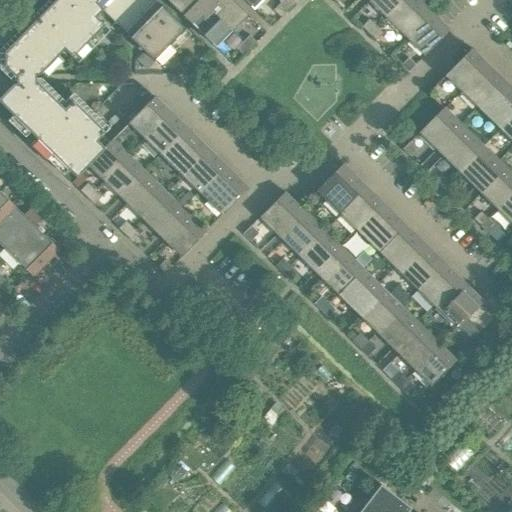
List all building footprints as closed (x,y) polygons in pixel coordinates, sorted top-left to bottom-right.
[(105,26),(96,17),(102,11),(90,0),(56,0),(5,53),(5,67),(14,76),(28,76),(31,72),(35,75),(39,75),(64,50),(73,58),(105,26)] [(185,29),(155,0),(90,0),(102,11),(154,62),(185,29)] [(167,0),(213,45),(257,0),(167,0)] [(294,4),(290,0),(283,0),(280,4),(288,11),(294,4)] [(372,0),(388,14),(401,0),(372,0)] [(410,36),(432,14),(417,0),(401,0),(388,14),(410,36)] [(288,11),(280,4),(273,11),(281,18),(288,11)] [(427,53),(449,31),(432,14),(410,36),(427,53)] [(376,27),(369,20),(362,27),(368,34),(376,27)] [(375,41),(383,34),(376,27),(368,34),(375,41)] [(250,49),(256,43),(249,35),(242,42),(250,49)] [(243,56),(250,49),(242,42),(236,49),(243,56)] [(511,89),(471,49),(447,73),(511,136),(511,89)] [(408,73),(415,65),(408,59),(401,66),(408,73)] [(106,133),(73,101),(65,109),(39,84),(35,84),(31,88),(28,84),(14,84),(0,98),(0,102),(77,178),(91,163),(90,163),(103,150),(102,150),(104,148),(97,141),(106,133)] [(248,189),(154,96),(131,120),(225,213),(248,189)] [(467,130),(443,108),(421,130),(445,153),(467,130)] [(461,169),(483,146),(467,130),(445,153),(461,169)] [(106,178),(128,156),(112,140),(104,148),(102,150),(103,150),(90,163),(91,163),(106,178)] [(416,149),(409,142),(402,150),(409,157),(416,149)] [(505,168),(483,146),(461,169),(483,191),(505,168)] [(150,178),(128,156),(106,178),(128,200),(150,178)] [(342,164),(341,166),(319,188),(459,326),(483,302),(342,164)] [(499,207),(511,193),(511,174),(505,168),(483,191),(499,207)] [(441,188),(449,181),(442,174),(434,182),(441,188)] [(144,216),(166,194),(150,178),(128,200),(144,216)] [(448,195),(456,188),(449,181),(441,188),(448,195)] [(87,198),(94,191),(87,184),(80,191),(87,198)] [(94,205),(101,197),(94,191),(87,198),(94,205)] [(0,221),(14,206),(0,192),(0,221)] [(285,238),(307,215),(284,193),(262,215),(285,238)] [(511,193),(499,207),(511,218),(511,193)] [(189,216),(166,194),(144,216),(167,238),(189,216)] [(0,244),(3,247),(36,214),(30,209),(23,215),(14,206),(0,221),(0,244)] [(480,226),(487,219),(480,212),(473,219),(480,226)] [(59,250),(47,239),(34,226),(41,219),(36,214),(3,247),(33,277),(59,250)] [(302,254),(324,232),(307,215),(285,238),(302,254)] [(184,255),(206,232),(189,216),(167,238),(184,255)] [(494,226),(487,219),(480,226),(487,233),(494,226)] [(132,228),(125,222),(118,229),(125,236),(132,228)] [(257,234),(250,227),(243,235),(250,241),(257,234)] [(132,242),(139,235),(132,228),(125,236),(132,242)] [(324,276),(346,253),(324,232),(302,254),(324,276)] [(340,291),(362,269),(346,253),(324,276),(340,291)] [(282,273),(289,266),(282,259),(275,266),(282,273)] [(165,274),(172,267),(165,260),(158,268),(165,274)] [(289,280),(296,273),(289,266),(282,273),(289,280)] [(363,314),(385,291),(362,269),(340,291),(363,314)] [(379,330),(401,307),(385,291),(363,314),(379,330)] [(321,311),(328,304),(321,297),(314,304),(321,311)] [(335,310),(328,304),(321,311),(328,318),(335,310)] [(423,329),(401,307),(379,330),(401,351),(423,329)] [(439,345),(423,329),(401,351),(417,367),(439,345)] [(367,342),(360,335),(352,342),(359,349),(367,342)] [(366,356),(374,348),(367,342),(359,349),(366,356)] [(434,383),(455,361),(439,345),(417,367),(434,383)] [(398,387),(405,380),(398,373),(391,380),(398,387)] [(405,394),(412,386),(405,380),(398,387),(405,394)] [(415,511),(381,485),(359,511),(415,511)]
